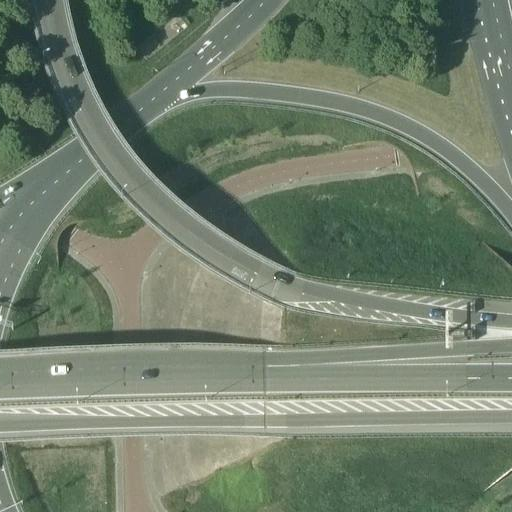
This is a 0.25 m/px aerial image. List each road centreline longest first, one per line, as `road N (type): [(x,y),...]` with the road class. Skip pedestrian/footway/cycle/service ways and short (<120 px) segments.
road 1 (motorway): [(511,326),(309,292),(259,275),(192,236),(120,163),(68,61),(54,0)]
road 2 (motorway): [(0,425),(511,418)]
road 3 (primary): [(511,209),(423,134),(350,104),(208,89),(132,116)]
road 4 (motorway): [(263,376),(0,385)]
road 5 (motorway): [(511,346),(396,353),(263,376)]
road 6 (motorway): [(511,378),(263,376)]
road 7 (primary): [(260,0),(132,116)]
road 8 (primary): [(81,157),(37,200),(0,259)]
